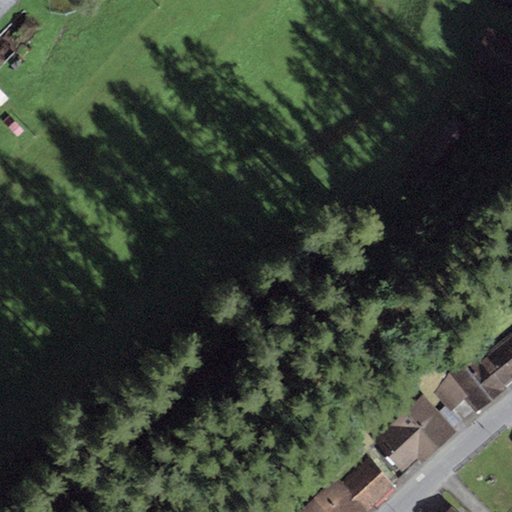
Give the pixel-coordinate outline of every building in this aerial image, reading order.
[(0,0),(0,15),(15,0),(0,0)] [(511,35),(511,0),(491,0),(483,27),(511,36),(511,35)] [(511,73),(511,67),(478,54),(466,86),(501,100),(511,73)] [(442,162),(475,114),(456,101),(423,149),(442,162)] [(511,387),(511,337),(485,359),(510,389),(511,387)] [(476,417),(510,389),(485,359),(479,352),(443,382),(434,395),(445,408),(454,418),(460,426),(474,414),(476,417)] [(438,414),(423,399),(372,447),(398,476),(417,458),(423,465),(457,433),(454,429),(448,424),(454,418),(445,408),(438,414)] [(460,426),(454,418),(448,424),(454,429),(460,426)] [(370,511),(397,487),(368,458),(342,483),(336,477),(299,511),(370,511)]
